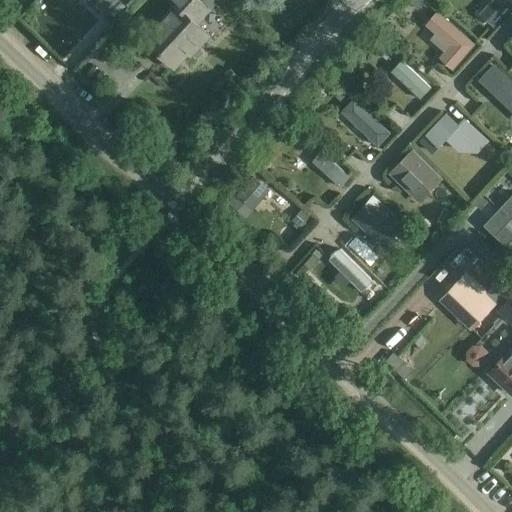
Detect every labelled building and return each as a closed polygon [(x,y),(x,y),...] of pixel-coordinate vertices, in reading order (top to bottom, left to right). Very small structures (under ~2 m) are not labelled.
[(91,0),(90,2),(103,15),(117,0),(91,0)] [(172,0),(176,3),(144,38),(177,69),(198,46),(200,49),(211,37),(197,24),(210,10),(207,7),(213,0),(172,0)] [(426,0),(406,0),(407,0),(418,9),(426,0)] [(494,27),(511,6),(511,0),(491,0),(480,13),(494,27)] [(442,19),(433,30),(434,32),(433,35),(440,41),(443,39),(464,58),(474,47),(442,19)] [(396,54),(389,62),(395,67),(402,60),(396,54)] [(423,116),(433,104),(408,81),(397,92),(423,116)] [(392,135),(355,101),(347,109),(353,115),(350,118),(381,147),(392,135)] [(458,126),(438,146),(448,156),(457,148),(469,160),(470,159),(486,160),(488,162),(497,152),(476,131),(469,138),(458,126)] [(444,182),(411,151),(387,176),(420,207),(444,182)] [(351,178),(323,153),(313,164),(341,189),(351,178)] [(270,191),(253,177),(228,203),(246,218),(270,191)] [(506,248),(511,240),(511,232),(505,226),(511,218),(511,195),(483,226),(506,248)] [(482,197),(475,205),(480,210),(488,202),(482,197)] [(373,198),(356,216),(389,246),(406,227),(373,198)] [(304,213),(297,221),(304,227),(311,219),(304,213)] [(323,250),(356,284),(366,274),(333,240),(323,250)] [(497,305),(466,275),(440,300),(472,331),(497,305)] [(495,285),(488,292),(498,303),(502,307),(510,299),(495,285)] [(511,323),(511,301),(510,299),(499,311),(511,323)] [(508,356),(492,373),(511,392),(511,354),(509,357),(508,356)] [(504,408),(487,391),(461,417),(479,434),(504,408)]
